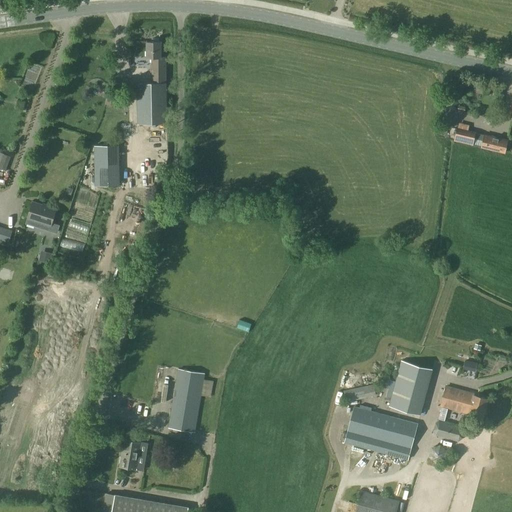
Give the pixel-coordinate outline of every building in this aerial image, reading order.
[(146,32),(146,42),(157,41),(157,31),(146,32)] [(138,84),(138,96),(138,124),(168,123),(167,96),(166,82),(166,57),(161,57),(161,42),(147,42),(147,58),(152,58),(152,71),(151,71),(151,83),(138,84)] [(446,127),(447,119),(437,119),(436,127),(446,127)] [(475,132),(458,129),(455,141),(472,145),(472,144),(475,132)] [(485,135),(482,147),(482,148),(504,153),(507,140),(485,135)] [(8,156),(0,153),(0,168),(3,170),(8,156)] [(26,224),(57,233),(60,225),(52,222),(56,208),(48,205),(48,206),(33,202),(26,224)] [(0,227),(0,239),(9,242),(12,232),(0,227)] [(41,250),(39,260),(50,263),(52,253),(41,250)] [(475,371),(477,362),(465,360),(463,369),(475,371)] [(419,418),(431,372),(400,364),(388,410),(419,418)] [(195,432),(204,373),(179,369),(170,428),(195,432)] [(344,391),(346,402),(377,396),(374,384),(344,391)] [(484,416),(488,399),(475,395),(475,394),(446,386),(441,406),(470,413),(470,412),(484,416)] [(418,424),(354,407),(345,444),(408,460),(418,424)] [(436,435),(458,441),(463,438),(465,431),(463,427),(439,420),(436,423),(433,430),(436,435)] [(125,440),(120,466),(137,469),(142,442),(125,440)] [(428,441),(424,457),(439,461),(443,445),(428,441)] [(357,473),(367,457),(361,453),(351,469),(357,473)] [(396,511),(400,501),(362,490),(355,511),(396,511)] [(112,511),(187,511),(189,507),(115,495),(112,511)]
